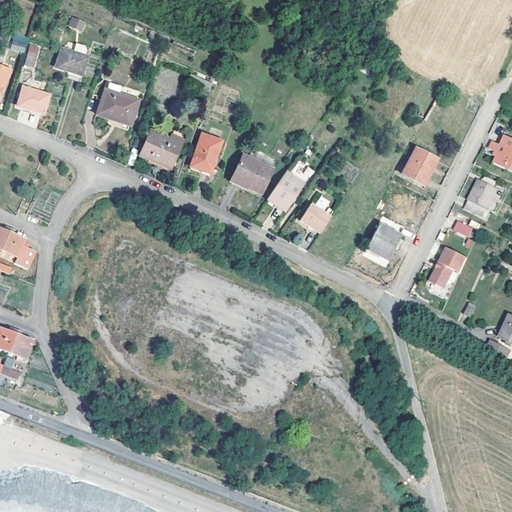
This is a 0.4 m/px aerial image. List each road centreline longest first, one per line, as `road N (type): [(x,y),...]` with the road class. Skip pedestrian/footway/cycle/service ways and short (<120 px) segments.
road 1 (residential): [(103,170),(389,303)]
road 2 (track): [(437,511),(395,462),(318,337),(298,320),(233,299)]
road 3 (residential): [(502,85),(389,303)]
road 4 (unclassified): [(280,511),(75,433)]
